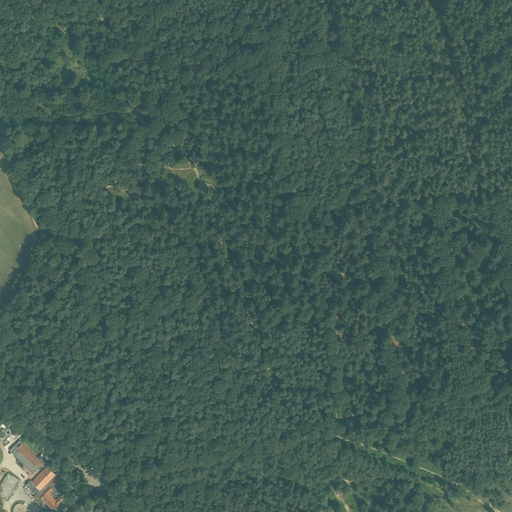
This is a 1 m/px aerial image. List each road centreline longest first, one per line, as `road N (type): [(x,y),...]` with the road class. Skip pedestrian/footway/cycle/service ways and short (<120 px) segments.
road 1 (track): [(511,181),(373,197),(326,0)]
road 2 (track): [(287,429),(196,172)]
road 3 (track): [(349,511),(324,479),(276,473),(173,482),(107,474)]
road 4 (track): [(316,207),(337,418)]
road 5 (track): [(511,191),(316,207)]
road 6 (track): [(467,386),(435,198)]
road 7 (unclassified): [(0,394),(136,511)]
road 8 (track): [(337,418),(511,375)]
road 9 (track): [(125,470),(287,429)]
road 10 (track): [(206,187),(308,172),(337,184)]
road 11 (track): [(324,479),(392,476),(446,496)]
road 12 (track): [(39,238),(133,163)]
